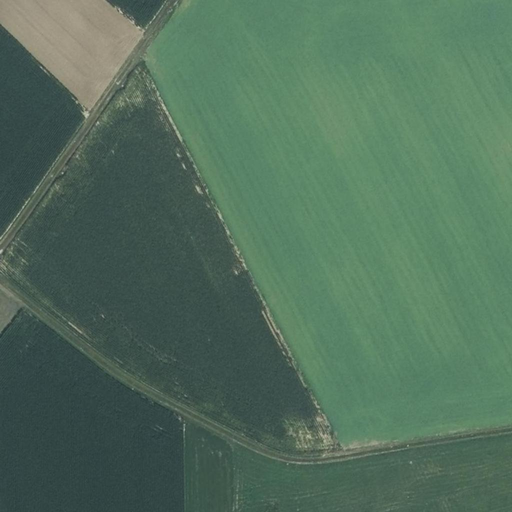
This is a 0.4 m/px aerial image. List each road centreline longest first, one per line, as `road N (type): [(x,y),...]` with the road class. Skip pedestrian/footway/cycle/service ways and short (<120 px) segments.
road 1 (track): [(511,423),(295,457),(138,382),(0,263)]
road 2 (track): [(0,240),(172,0)]
